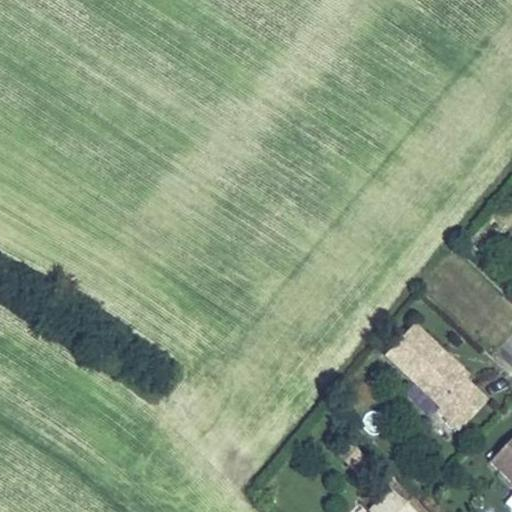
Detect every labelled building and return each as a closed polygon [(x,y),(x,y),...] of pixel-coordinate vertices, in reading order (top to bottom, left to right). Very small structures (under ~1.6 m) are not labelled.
[(414,326),(385,356),(441,409),(438,411),(459,431),(487,402),(466,382),(469,379),(450,361),(447,364),(442,359),(445,356),(414,326)] [(450,361),(445,356),(442,359),(447,364),(450,361)] [(511,439),(489,464),(511,484),(511,439)] [(339,457),(352,469),(362,457),(349,445),(339,457)] [(362,457),(352,469),(357,473),(368,462),(362,457)] [(413,511),(390,490),(369,511),(413,511)]
